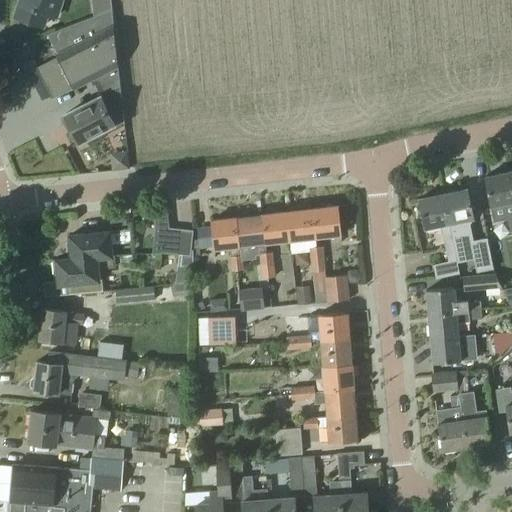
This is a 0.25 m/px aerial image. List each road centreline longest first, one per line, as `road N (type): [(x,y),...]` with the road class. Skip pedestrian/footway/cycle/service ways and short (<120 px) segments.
road 1 (residential): [(1,199),(374,163)]
road 2 (residential): [(399,499),(374,163)]
road 3 (residential): [(374,163),(511,135)]
